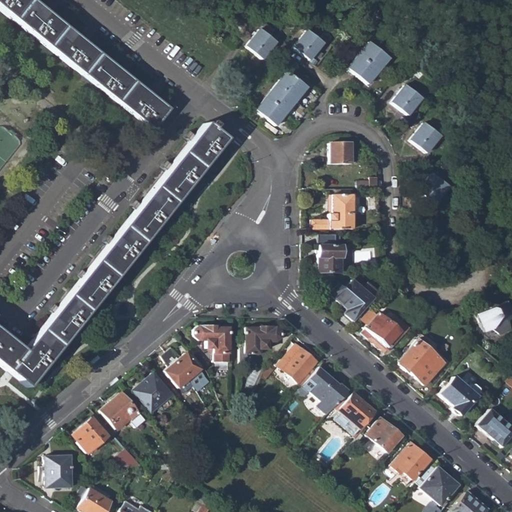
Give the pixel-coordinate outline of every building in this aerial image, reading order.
[(0,0),(0,11),(150,130),(165,110),(26,0),(0,0)] [(244,47),(260,60),(274,42),(258,30),(244,47)] [(291,47),(307,60),(321,42),(305,30),(291,47)] [(356,55),(375,71),(385,58),(365,43),(356,55)] [(345,69),(365,84),(375,71),(356,55),(345,69)] [(273,84),(293,100),(303,88),(283,72),(273,84)] [(263,98),(283,113),(293,100),(273,84),(263,98)] [(389,102),(405,115),(418,97),(402,85),(389,102)] [(253,111),(272,126),(283,113),(263,98),(253,111)] [(202,123),(22,350),(0,333),(0,367),(26,388),(222,139),(208,128),(211,125),(207,121),(204,125),(202,123)] [(408,140),(423,153),(437,136),(421,123),(408,140)] [(326,164),(347,164),(347,143),(326,143),(326,164)] [(415,191),(431,204),(445,187),(429,174),(415,191)] [(354,182),(355,190),(375,190),(375,178),(366,178),(367,181),(354,182)] [(307,220),(307,230),(347,230),(347,214),(376,213),(375,197),(347,198),(347,195),(327,195),(326,214),(324,214),(324,220),(307,220)] [(314,246),(314,273),(336,273),(336,246),(314,246)] [(340,314),(350,322),(369,299),(348,280),(340,289),(334,285),(326,294),(343,310),(340,314)] [(490,328),(498,336),(509,331),(504,321),(511,318),(510,316),(511,316),(507,304),(505,305),(504,302),(495,306),(491,304),(487,306),(489,309),(475,315),(482,331),(484,331),(490,328)] [(374,314),(368,308),(358,320),(364,326),(374,314)] [(368,335),(383,347),(388,342),(391,344),(406,327),(391,315),(385,322),(375,313),(374,314),(364,326),(359,333),(365,338),(368,335)] [(214,370),(226,371),(227,328),(213,328),(213,326),(196,326),(192,331),(192,336),(196,341),(204,341),(204,349),(210,349),(211,363),(213,363),(214,370)] [(241,371),(257,371),(257,350),(265,350),(265,342),(273,342),(277,338),(277,332),(272,327),(241,328),(241,371)] [(404,370),(421,385),(441,363),(413,339),(394,362),(395,362),(394,363),(403,371),(404,370)] [(275,365),(295,383),(313,362),(293,344),(275,365)] [(165,352),(188,380),(199,371),(198,371),(184,353),(180,357),(169,348),(165,352)] [(162,372),(177,390),(188,380),(165,352),(160,356),(167,368),(162,372)] [(92,364),(100,357),(97,355),(89,361),(92,364)] [(268,365),(261,375),(265,378),(273,369),(268,365)] [(313,407),(323,415),(330,407),(344,391),(345,390),(337,383),(336,385),(316,367),(292,394),(296,397),(302,396),(306,392),(317,402),(313,407)] [(202,379),(199,371),(188,380),(193,388),(202,379)] [(503,381),(511,389),(511,377),(506,373),(503,381)] [(130,392),(148,414),(169,396),(150,374),(130,392)] [(110,386),(118,379),(116,376),(108,383),(110,386)] [(448,408),(456,416),(473,396),(464,389),(450,377),(435,394),(449,406),(448,408)] [(469,384),(464,389),(473,396),(477,392),(477,387),(474,384),(469,384)] [(348,395),(344,391),(330,407),(334,411),(328,417),(352,439),(373,415),(349,393),(348,395)] [(97,411),(113,430),(125,419),(133,428),(142,421),(118,393),(97,411)] [(472,425),(498,447),(511,431),(486,409),(472,425)] [(68,436),(83,454),(105,436),(90,417),(68,436)] [(364,434),(384,452),(398,436),(377,418),(364,434)] [(384,469),(403,485),(408,480),(409,480),(426,460),(406,443),(384,469)] [(113,460),(119,468),(137,467),(124,450),(113,460)] [(40,457),(41,488),(67,488),(67,456),(40,457)] [(416,488),(437,506),(455,485),(434,467),(416,488)] [(69,504),(80,511),(99,511),(107,502),(81,485),(69,504)] [(480,511),(483,509),(463,492),(445,511),(480,511)] [(136,509),(124,501),(116,511),(148,511),(138,506),(136,509)] [(188,511),(196,511),(200,506),(195,502),(188,511)] [(422,511),(437,511),(440,508),(429,502),(422,511)]
